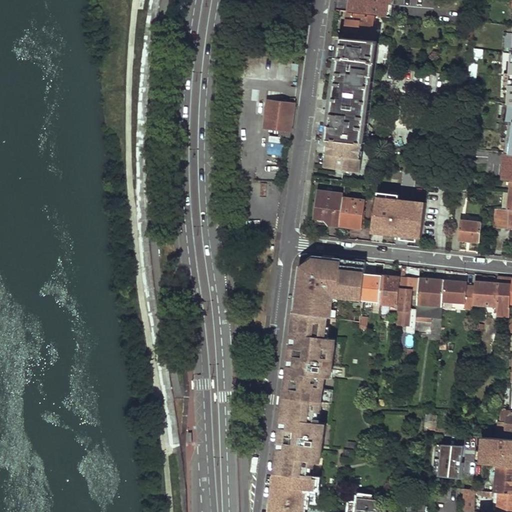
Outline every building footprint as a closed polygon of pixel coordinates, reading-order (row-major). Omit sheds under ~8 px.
[(357,0),(357,3),(365,4),(365,5),(391,9),(391,7),(400,8),(400,0),(357,0)] [(349,15),(346,37),(371,39),(373,18),(349,15)] [(330,123),(327,139),(329,140),(362,143),(370,82),(368,82),(368,77),(371,77),(376,42),(344,38),(331,124),(330,123)] [(247,59),(245,77),(297,82),(299,64),(247,59)] [(295,104),(268,101),(265,128),(281,130),(280,137),(289,138),(290,138),(291,131),(295,104)] [(372,134),(371,144),(381,145),(382,135),(372,134)] [(382,135),(381,145),(388,146),(389,135),(382,135)] [(281,158),(285,139),(269,136),(266,155),(281,158)] [(362,143),(329,140),(325,167),(362,172),(365,152),(361,151),(362,143)] [(511,154),(496,152),(495,164),(511,165),(511,154)] [(468,165),(467,175),(470,176),(476,176),(477,167),(468,165)] [(470,176),(467,175),(459,174),(458,184),(469,186),(470,176)] [(344,193),(317,189),(313,219),(324,220),(328,226),(339,227),(343,197),(344,193)] [(457,195),(455,210),(463,211),(465,196),(457,195)] [(361,230),(365,199),(343,197),(339,227),(361,230)] [(388,199),(384,228),(413,231),(416,203),(388,199)] [(499,209),(498,227),(510,228),(511,227),(511,209),(508,209),(499,209)] [(463,221),(460,240),(479,241),(482,223),(463,221)] [(327,228),(325,233),(336,236),(337,230),(327,228)] [(301,267),(295,312),(329,316),(331,294),(364,297),(366,272),(367,261),(315,254),(301,267)] [(366,272),(364,297),(381,299),(383,274),(366,272)] [(381,299),(380,302),(399,304),(401,276),(383,274),(381,299)] [(410,308),(412,289),(419,290),(420,278),(401,276),(399,304),(397,323),(407,324),(407,331),(415,332),(416,320),(416,315),(417,309),(410,308)] [(509,304),(511,279),(496,277),(496,284),(475,282),(475,287),(473,305),(509,307),(509,304)] [(419,290),(416,315),(432,316),(442,317),(444,301),(446,280),(420,278),(419,290)] [(468,283),(446,280),(444,301),(466,303),(465,307),(473,308),(473,305),(475,287),(468,286),(468,283)] [(329,316),(295,312),(291,344),(297,344),(297,350),(301,350),(299,362),(295,361),(295,366),(288,365),(287,378),(295,380),(294,386),(300,386),(298,399),(324,402),(332,403),(334,389),(325,388),(326,377),(335,378),(337,365),(333,365),(337,338),(326,337),(329,316)] [(361,320),(361,328),(367,329),(369,312),(362,312),(361,320)] [(297,344),(291,344),(288,365),(295,366),(295,361),(299,362),(301,350),(297,350),(297,344)] [(295,380),(287,378),(284,397),(298,399),(300,386),(294,386),(295,380)] [(324,402),(298,399),(284,397),(284,403),(281,426),(286,427),(286,429),(295,430),(294,443),(319,445),(326,446),(327,428),(321,428),(322,422),(324,402)] [(511,411),(507,411),(507,423),(499,423),(499,433),(511,434),(511,411)] [(424,417),(423,435),(432,435),(434,436),(435,418),(424,417)] [(295,430),(286,429),(286,427),(281,426),(279,442),(283,443),(294,443),(295,430)] [(511,440),(483,439),(483,446),(477,445),(476,461),(482,461),(482,463),(498,464),(511,464),(511,440)] [(319,445),(294,443),(283,443),(282,445),(281,445),(280,448),(278,447),(275,472),(316,476),(318,462),(319,445)] [(461,478),(463,446),(436,445),(434,476),(461,478)] [(352,449),(344,449),(343,457),(351,458),(352,449)] [(511,464),(498,464),(496,492),(500,492),(511,492),(511,464)] [(316,476),(275,472),(270,511),(304,511),(306,488),(315,489),(316,476)] [(495,491),(465,490),(463,511),(467,511),(473,511),(474,493),(483,495),(494,496),(495,491)] [(511,492),(500,492),(499,510),(511,511),(511,492)]
